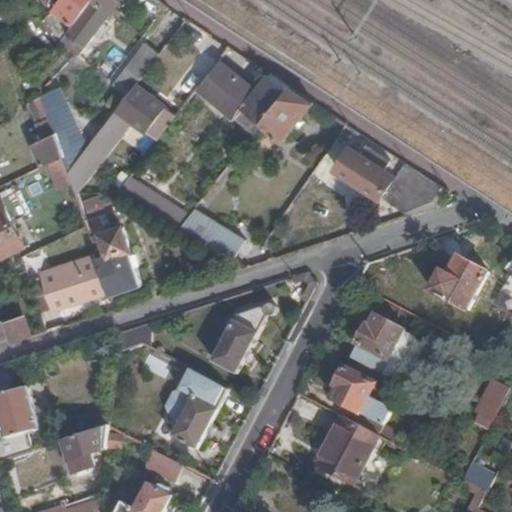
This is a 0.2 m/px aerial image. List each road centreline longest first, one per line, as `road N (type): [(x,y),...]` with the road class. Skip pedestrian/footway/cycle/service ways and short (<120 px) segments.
road 1 (residential): [(354,249),(0,362)]
road 2 (residential): [(215,511),(354,249)]
road 3 (residential): [(476,203),(354,249)]
